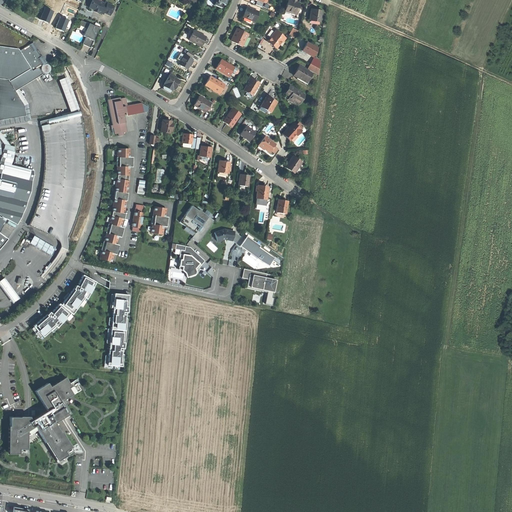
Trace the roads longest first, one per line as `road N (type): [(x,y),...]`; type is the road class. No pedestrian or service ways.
road 1 (track): [(511,354),(445,341),(483,70),(511,4)]
road 2 (residential): [(78,65),(93,107),(99,169),(70,264)]
road 3 (track): [(511,82),(328,1)]
road 4 (track): [(457,263),(345,222),(295,191)]
road 5 (residential): [(174,109),(295,191)]
road 6 (residential): [(212,295),(70,264)]
road 7 (unclassified): [(36,141),(35,194),(0,257)]
